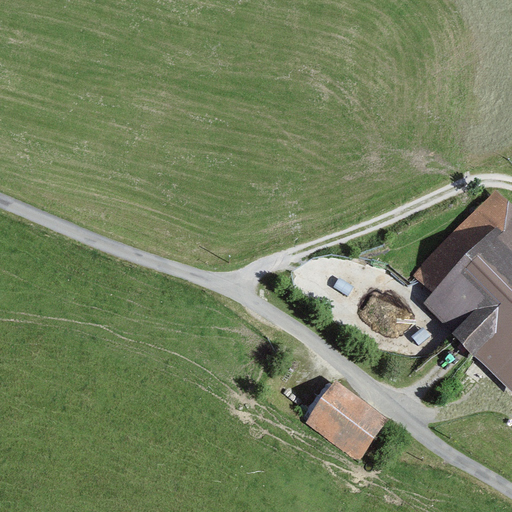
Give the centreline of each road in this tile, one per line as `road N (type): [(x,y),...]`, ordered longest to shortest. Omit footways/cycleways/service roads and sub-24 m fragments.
road 1 (unclassified): [(511,492),(425,434),(307,335),(226,286)]
road 2 (unclassified): [(511,182),(465,182),(226,286)]
road 3 (unclassified): [(226,286),(0,199)]
